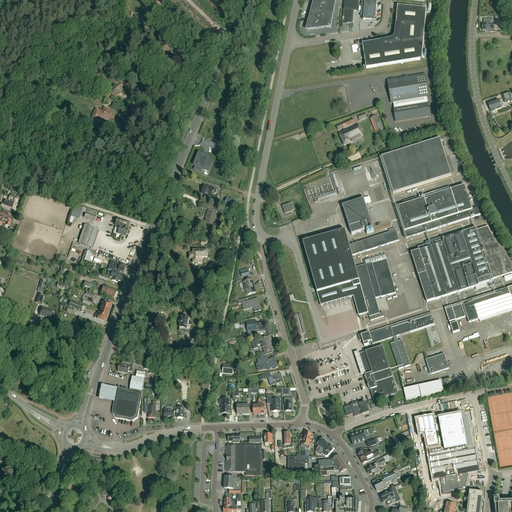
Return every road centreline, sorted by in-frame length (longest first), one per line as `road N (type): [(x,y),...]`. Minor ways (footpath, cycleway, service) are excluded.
road 1 (secondary): [(77,426),(244,0)]
road 2 (unclassified): [(261,236),(254,214),(288,44)]
road 3 (unclassified): [(511,188),(477,99),(474,0)]
road 4 (residential): [(300,424),(303,400),(265,270)]
road 5 (tertiary): [(217,427),(126,449),(84,440)]
road 6 (unclassified): [(288,44),(376,31),(386,0)]
road 7 (tertiary): [(371,511),(344,447),(300,424)]
